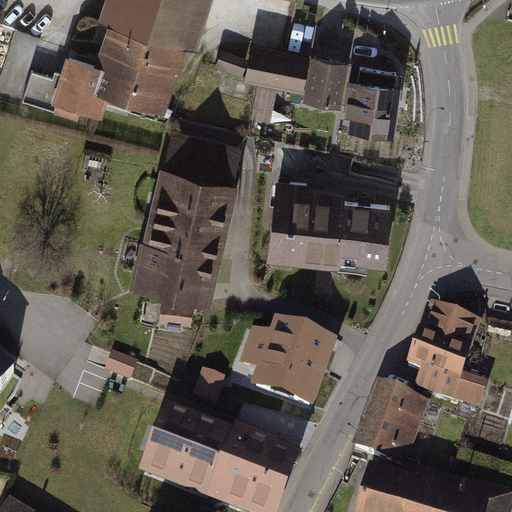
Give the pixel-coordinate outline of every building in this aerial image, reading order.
[(213,0),(105,0),(98,24),(108,27),(96,65),(105,68),(96,94),(109,98),(166,116),(187,48),(198,51),(213,0)] [(305,94),(312,56),(253,44),(245,83),(305,94)] [(242,78),(249,59),(222,49),(216,69),(242,78)] [(105,68),(96,65),(67,56),(61,73),(55,71),(53,78),(33,72),(24,100),(54,110),(56,104),(102,119),(109,98),(96,94),(105,68)] [(350,63),(313,57),(305,102),(342,109),(350,63)] [(406,73),(360,67),(358,81),(356,81),(355,85),(348,84),(345,103),(349,103),(348,116),(351,117),(349,132),(397,138),(406,73)] [(173,131),(165,168),(235,185),(243,148),(173,131)] [(165,168),(160,167),(131,289),(211,308),(240,186),(235,185),(165,168)] [(312,184),(277,181),(269,262),(341,270),(342,263),(388,268),(395,206),(347,201),(348,193),(311,189),(312,184)] [(484,320),(432,302),(422,329),(420,328),(407,366),(421,371),(416,387),(480,409),(490,381),(466,373),(484,320)] [(194,308),(162,304),(160,324),(192,328),(194,308)] [(339,348),(276,324),(272,336),(254,329),(240,365),(260,373),(253,392),(314,415),(339,348)] [(139,362),(113,352),(106,372),(132,381),(139,362)] [(0,407),(22,378),(0,360),(0,407)] [(226,377),(203,369),(193,395),(216,404),(226,377)] [(388,385),(379,381),(357,439),(354,447),(406,467),(432,401),(388,385)] [(234,434),(166,407),(137,478),(223,511),(283,511),(302,468),(305,460),(279,450),(281,446),(236,428),(234,434)] [(416,479),(369,465),(355,511),(509,511),(511,503),(511,493),(419,467),(416,479)] [(32,511),(11,498),(3,511),(32,511)]
